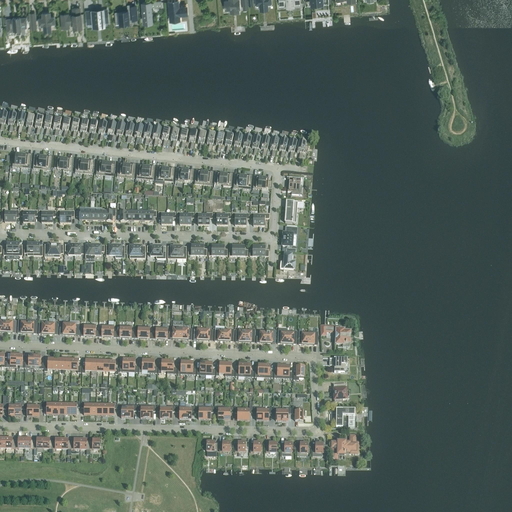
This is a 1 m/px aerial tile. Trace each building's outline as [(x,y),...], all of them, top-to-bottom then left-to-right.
[(225,0),(224,0),(225,9),(233,9),(233,10),(238,10),(238,8),(239,8),(239,1),(238,1),(237,0),(225,0)] [(267,3),(271,2),(270,0),(255,0),(255,4),(259,3),(259,5),(260,8),(262,8),(267,7),(267,5),(267,3)] [(143,19),(151,19),(150,8),(154,8),(154,9),(161,8),(161,1),(153,2),(154,3),(150,3),(150,2),(142,3),(143,19)] [(185,14),(184,6),(179,7),(178,2),(168,2),(170,21),(180,20),(179,15),(185,14)] [(128,22),(133,22),(133,20),(137,20),(136,6),(131,6),(132,11),(127,11),(119,12),(114,12),(115,22),(119,22),(120,24),(120,25),(128,24),(128,22)] [(62,26),(69,26),(69,24),(73,24),(73,26),(81,25),(80,14),(79,8),(72,9),(73,15),(72,15),(68,16),(68,14),(61,15),(62,26)] [(107,10),(86,12),(87,23),(93,22),(93,24),(93,25),(104,24),(104,23),(103,22),(108,21),(107,10)] [(50,14),(49,14),(42,14),(43,18),(38,18),(39,24),(43,24),(43,28),(51,28),(50,23),(55,23),(54,17),(50,17),(50,14)] [(12,19),(7,20),(7,31),(12,31),(12,30),(15,30),(16,34),(25,33),(25,28),(27,28),(26,18),(20,19),(20,17),(12,18),(12,19)] [(9,132),(12,133),(16,116),(14,115),(14,114),(9,113),(7,121),(9,121),(8,126),(11,126),(9,132)] [(18,133),(21,134),(25,117),(23,116),(23,115),(18,114),(16,121),(18,122),(17,126),(20,127),(18,133)] [(27,134),(30,135),(34,118),(32,117),(32,116),(27,115),(25,122),(27,123),(26,127),(29,128),(27,134)] [(36,135),(39,135),(43,119),(41,118),(41,117),(36,116),(34,123),(36,124),(35,128),(38,129),(36,135)] [(45,136),(49,136),(52,119),(50,119),(50,118),(45,117),(43,124),(45,125),(44,129),(47,130),(45,136)] [(62,120),(59,120),(59,119),(54,118),(52,125),(54,125),(53,130),(56,131),(54,136),(58,137),(62,120)] [(63,137),(67,138),(71,121),(68,121),(68,120),(63,118),(61,126),(63,126),(62,131),(65,131),(63,137)] [(72,138),(76,139),(80,122),(77,122),(77,121),(72,119),(70,127),(72,127),(71,132),(74,132),(72,138)] [(81,139),(85,140),(89,123),(86,122),(86,121),(81,120),(79,128),(81,128),(80,133),(83,133),(81,139)] [(91,140),(94,141),(98,124),(95,123),(95,122),(90,121),(88,128),(90,129),(89,133),(92,134),(91,140)] [(97,129),(99,130),(98,134),(101,135),(100,141),(103,142),(107,125),(104,124),(104,123),(99,122),(97,129)] [(107,130),(108,131),(107,135),(110,136),(109,142),(112,142),(116,126),(113,125),(113,124),(108,123),(107,130)] [(116,136),(119,137),(118,143),(121,143),(125,126),(122,126),(122,125),(117,124),(116,131),(117,131),(116,136)] [(125,137),(128,138),(127,143),(130,144),(134,127),(131,127),(131,126),(126,125),(125,132),(127,132),(125,137)] [(134,133),(136,133),(134,138),(137,138),(136,144),(139,145),(143,128),(140,128),(140,127),(135,125),(134,133)] [(145,145),(148,146),(152,129),(149,128),(150,128),(144,126),(143,134),(145,134),(144,139),(146,139),(145,145)] [(152,135),(154,135),(153,140),(155,140),(154,146),(157,147),(161,130),(158,129),(159,128),(153,127),(152,135)] [(166,148),(170,131),(167,130),(168,129),(162,128),(161,135),(163,136),(162,140),(164,141),(163,147),(166,148)] [(172,148),(175,149),(179,132),(176,131),(177,130),(172,129),(170,136),(172,137),(171,141),(173,142),(172,148)] [(179,137),(181,138),(180,142),(182,143),(181,149),(184,149),(188,133),(185,132),(186,131),(181,130),(179,137)] [(188,138),(190,138),(189,143),(191,144),(190,149),(193,150),(197,133),(195,133),(195,132),(190,131),(188,138)] [(197,139),(199,139),(198,144),(200,144),(199,150),(202,151),(206,134),(204,134),(204,133),(199,132),(197,139)] [(208,151),(211,152),(215,135),(213,134),(208,132),(206,140),(208,140),(207,145),(209,145),(208,151)] [(217,152),(220,153),(224,136),(222,135),(217,133),(215,141),(217,141),(216,146),(218,146),(217,152)] [(224,141),(226,142),(225,146),(228,147),(226,153),(229,154),(233,137),(231,136),(231,135),(226,134),(224,141)] [(235,154),(238,155),(242,138),(240,137),(240,136),(235,135),(233,142),(235,143),(234,147),(237,148),(235,154)] [(244,155),(247,155),(251,139),(249,138),(249,137),(244,136),(242,143),(244,144),(243,148),(246,149),(244,155)] [(253,156),(256,156),(260,139),(258,139),(258,138),(253,137),(251,144),(253,145),(252,149),(255,150),(253,156)] [(262,156),(266,157),(269,140),(267,140),(267,139),(262,138),(260,145),(262,145),(261,150),(264,151),(262,156)] [(271,157),(275,158),(279,141),(276,141),(276,140),(271,139),(269,146),(271,146),(270,151),(273,151),(271,157)] [(280,158),(284,159),(288,142),(285,141),(280,139),(278,147),(280,147),(279,152),(282,152),(280,158)] [(289,159),(293,160),(297,143),(294,142),(294,141),(289,140),(287,148),(289,148),(288,153),(291,153),(289,159)] [(305,146),(306,144),(303,143),(303,142),(298,141),(296,148),(298,149),(297,153),(300,154),(298,160),(302,161),(304,151),(307,152),(309,147),(305,146)] [(12,168),(21,169),(22,156),(17,156),(17,153),(13,153),(12,168)] [(28,157),(22,156),(21,169),(30,170),(31,155),(28,154),(28,157)] [(33,170),(42,171),(43,158),(38,158),(38,155),(34,155),(33,170)] [(49,159),(43,158),(42,171),(51,172),(52,157),(49,156),(49,159)] [(57,170),(63,170),(64,160),(58,160),(59,157),(55,157),(54,169),(57,169),(57,170)] [(73,159),(70,158),(70,161),(64,160),(63,170),(63,171),(72,172),(73,159)] [(75,174),(84,175),(85,162),(79,162),(80,159),(76,159),(75,174)] [(90,163),(85,162),(84,175),(93,176),(94,161),(91,160),(90,163)] [(105,177),(105,174),(106,164),(100,164),(101,161),(97,161),(96,176),(105,177)] [(115,163),(112,162),(111,165),(106,164),(105,174),(105,177),(114,178),(115,163)] [(118,163),(117,178),(126,179),(127,166),(121,166),(121,163),(118,163)] [(136,165),(132,164),(132,167),(127,166),(126,179),(134,180),(136,165)] [(141,165),(137,165),(136,180),(145,181),(146,168),(141,168),(141,165)] [(155,167),(152,166),(152,169),(146,168),(145,181),(154,181),(155,167)] [(160,167),(157,167),(155,182),(164,182),(166,170),(160,170),(160,167)] [(175,169),(171,168),(171,171),(166,170),(164,182),(173,183),(175,169)] [(175,182),(184,183),(184,182),(185,172),(179,171),(180,169),(176,169),(175,182)] [(185,172),(184,182),(190,183),(190,182),(193,182),(194,170),(191,170),(190,172),(185,172)] [(194,185),(203,186),(204,174),(199,173),(199,171),(196,171),(194,185)] [(210,174),(204,174),(203,186),(212,187),(214,172),(210,172),(210,174)] [(217,185),(223,186),(224,176),(218,175),(218,173),(215,172),(214,184),(217,185)] [(224,176),(223,186),(222,187),(232,188),(233,174),(230,174),(229,176),(224,176)] [(234,174),(233,189),(242,190),(243,178),(238,177),(238,175),(234,174)] [(249,178),(243,178),(242,190),(251,191),(252,176),(249,176),(249,178)] [(262,191),(262,189),(263,179),(257,179),(257,176),(254,176),(253,190),(262,191)] [(301,179),(287,178),(289,178),(288,183),(289,183),(289,185),(288,185),(288,193),(292,193),(292,191),(299,192),(299,186),(300,186),(300,190),(306,190),(307,180),(301,180),(301,179)] [(268,180),(263,179),(262,189),(267,190),(268,189),(271,190),(272,182),(268,182),(268,180)] [(293,218),(297,218),(297,209),(303,209),(304,203),(287,202),(285,224),(292,224),(293,218)] [(5,224),(10,224),(11,214),(8,213),(8,211),(5,211),(5,210),(2,210),(2,217),(5,217),(5,224)] [(11,214),(10,224),(16,224),(16,218),(19,218),(19,211),(11,211),(11,214)] [(23,224),(29,224),(29,214),(26,214),(26,211),(20,211),(20,218),(23,218),(23,224)] [(29,214),(29,224),(34,224),(34,218),(37,218),(38,212),(34,211),(34,214),(29,214)] [(79,221),(85,221),(85,211),(80,211),(79,212),(77,212),(76,218),(79,218),(79,221)] [(42,224),(47,224),(47,212),(39,212),(39,218),(42,218),(42,224)] [(56,212),(47,212),(47,224),(53,224),(53,218),(56,218),(56,212)] [(60,224),(66,224),(66,212),(57,212),(57,218),(60,218),(60,224)] [(74,212),(66,212),(66,224),(71,224),(71,218),(74,218),(74,212)] [(156,212),(148,212),(148,222),(153,222),(153,218),(156,218),(156,212)] [(161,226),(167,226),(167,216),(164,216),(164,213),(158,213),(158,219),(161,219),(161,226)] [(170,216),(167,216),(167,226),(172,226),(173,219),(176,219),(176,213),(170,213),(170,216)] [(180,219),(180,226),(185,226),(185,216),(183,216),(183,214),(177,213),(177,219),(180,219)] [(194,214),(188,214),(188,216),(185,216),(185,226),(191,226),(191,220),(194,220),(194,214)] [(198,226),(204,226),(204,216),(201,216),(201,214),(195,214),(195,220),(198,220),(198,226)] [(207,214),(207,216),(204,216),(204,226),(209,226),(209,220),(212,220),(212,214),(207,214)] [(216,226),(222,227),(222,216),(219,216),(220,214),(214,214),(214,220),(217,220),(216,226)] [(225,217),(222,216),(222,227),(228,227),(228,220),(231,220),(231,214),(225,214),(225,217)] [(235,220),(235,227),(240,227),(241,217),(238,217),(238,214),(232,214),(232,220),(235,220)] [(243,217),(241,217),(240,227),(246,227),(246,220),(249,220),(249,214),(243,214),(243,217)] [(253,227),(259,227),(259,215),(250,215),(250,221),(253,221),(253,227)] [(259,227),(264,227),(265,220),(269,220),(270,215),(259,215),(259,227)] [(286,228),(285,234),(283,234),(283,239),(282,239),(282,242),(283,242),(282,247),(287,247),(287,248),(291,249),(292,247),(296,248),(298,229),(286,228)] [(3,257),(13,257),(13,244),(12,244),(12,243),(8,243),(8,244),(7,244),(7,247),(4,247),(3,257)] [(14,244),(13,244),(13,257),(22,257),(22,248),(19,248),(19,244),(18,244),(18,243),(14,243),(14,244)] [(27,257),(33,257),(33,244),(32,244),(32,243),(29,243),(29,244),(27,244),(27,248),(24,248),(24,254),(27,254),(27,257)] [(33,244),(33,257),(43,257),(43,248),(40,248),(40,244),(38,244),(38,243),(35,243),(35,244),(33,244)] [(44,258),(54,258),(54,243),(50,243),(50,246),(45,246),(44,258)] [(58,244),(54,243),(54,258),(60,258),(60,255),(63,255),(63,246),(58,246),(58,244)] [(68,256),(74,256),(75,244),(71,244),(71,246),(65,246),(65,252),(68,252),(68,256)] [(75,244),(74,256),(81,256),(81,255),(84,255),(84,246),(78,246),(78,244),(75,244)] [(95,259),(95,244),(91,244),(91,246),(86,246),(85,259),(95,259)] [(95,244),(95,259),(95,257),(101,257),(101,253),(104,253),(104,247),(99,247),(99,244),(95,244)] [(115,259),(116,244),(112,244),(112,247),(106,247),(106,257),(115,257),(115,259)] [(116,244),(115,259),(125,259),(125,247),(119,247),(119,244),(116,244)] [(130,259),(136,260),(136,245),(132,245),(132,247),(127,247),(126,256),(130,256),(130,259)] [(140,245),(136,245),(136,260),(145,260),(145,247),(140,247),(140,245)] [(156,260),(157,245),(153,245),(153,247),(147,247),(147,254),(150,254),(150,257),(156,257),(156,260)] [(160,245),(157,245),(156,260),(166,260),(166,247),(160,247),(160,245)] [(167,260),(177,260),(177,245),(173,245),(173,248),(168,248),(167,260)] [(181,245),(177,245),(177,260),(186,260),(186,248),(181,248),(181,245)] [(188,250),(188,257),(197,257),(197,247),(196,247),(196,246),(193,245),(193,247),(191,247),(191,250),(188,250)] [(199,247),(197,247),(197,257),(207,257),(207,250),(204,250),(204,247),(202,247),(202,246),(199,246),(199,247)] [(209,250),(208,257),(218,257),(218,247),(217,247),(217,246),(213,246),(213,247),(212,247),(212,250),(209,250)] [(219,247),(218,247),(218,257),(227,257),(227,250),(224,250),(224,247),(223,247),(223,246),(219,246),(219,247)] [(229,257),(238,257),(238,247),(237,247),(237,246),(234,246),(234,247),(232,247),(232,251),(229,251),(229,257)] [(240,247),(238,247),(238,257),(248,258),(248,251),(245,251),(245,247),(243,247),(243,246),(240,246),(240,247)] [(249,258),(259,258),(259,248),(258,248),(258,246),(254,246),(254,248),(253,248),(253,251),(250,251),(249,258)] [(260,248),(259,248),(259,258),(269,258),(269,251),(265,251),(265,248),(264,248),(264,247),(260,246),(260,248)] [(284,265),(281,265),(281,270),(294,271),(295,264),(293,264),(293,256),(292,256),(287,256),(285,256),(284,265)] [(7,321),(6,334),(16,334),(16,322),(7,321)] [(17,334),(27,334),(28,321),(18,321),(17,334)] [(28,321),(27,334),(37,335),(37,321),(28,321)] [(172,339),(172,340),(182,341),(182,330),(183,327),(183,322),(173,322),(173,326),(173,333),(173,334),(172,339)] [(38,335),(48,335),(49,323),(42,323),(42,324),(39,324),(38,335)] [(49,323),(48,335),(58,336),(58,325),(55,325),(55,323),(49,323)] [(59,336),(69,336),(70,323),(63,323),(63,328),(60,328),(59,336)] [(70,323),(69,336),(79,337),(79,326),(70,325),(70,323)] [(86,338),(90,338),(90,325),(84,325),(84,331),(81,331),(80,337),(86,337),(86,338)] [(96,332),(96,325),(90,325),(90,338),(93,338),(95,338),(99,338),(99,332),(96,332)] [(102,326),(102,332),(99,332),(99,338),(104,338),(108,339),(108,326),(102,326)] [(114,326),(108,326),(108,339),(111,339),(111,338),(116,339),(117,333),(114,332),(114,326)] [(120,333),(117,333),(116,339),(122,339),(125,339),(126,327),(120,326),(120,333)] [(340,327),(326,326),(326,333),(335,334),(336,334),(336,335),(335,335),(335,340),(336,340),(336,345),(343,345),(342,347),(349,348),(350,332),(344,332),(344,330),(340,330),(340,327)] [(132,333),(132,327),(126,327),(125,339),(129,339),(135,339),(135,333),(132,333)] [(138,327),(138,333),(135,333),(135,339),(140,340),(143,340),(144,327),(138,327)] [(150,334),(150,328),(144,327),(143,340),(147,340),(152,340),(153,334),(150,334)] [(156,334),(153,334),(152,340),(158,340),(158,341),(161,341),(162,328),(156,328),(156,334)] [(168,328),(162,328),(161,341),(165,341),(170,341),(171,339),(171,335),(168,335),(168,328)] [(192,330),(182,330),(182,341),(192,341),(192,330)] [(193,341),(203,342),(203,331),(194,330),(193,341)] [(214,342),(224,342),(224,330),(224,331),(215,331),(214,342)] [(224,330),(224,342),(234,343),(234,331),(224,330)] [(235,343),(245,343),(245,330),(239,330),(239,335),(236,335),(235,343)] [(245,330),(245,343),(255,344),(255,330),(245,330)] [(213,331),(203,331),(203,342),(213,342),(213,331)] [(256,344),(266,344),(266,331),(266,333),(260,333),(260,338),(256,337),(256,344)] [(276,331),(266,331),(266,344),(276,345),(276,331)] [(277,345),(287,345),(287,332),(287,334),(281,334),(281,338),(277,338),(277,345)] [(287,332),(287,345),(297,345),(297,332),(287,332)] [(298,345),(308,346),(308,332),(308,334),(302,333),(302,339),(298,339),(298,345)] [(308,332),(308,346),(318,346),(318,333),(308,332)] [(10,355),(10,362),(7,362),(7,368),(10,368),(10,366),(16,366),(17,356),(10,355)] [(20,369),(25,369),(25,363),(22,363),(23,356),(17,356),(16,366),(20,367),(20,369)] [(34,370),(35,356),(29,356),(28,363),(25,363),(25,369),(34,370)] [(41,357),(35,356),(34,370),(43,370),(44,364),(41,364),(41,357)] [(329,359),(329,366),(334,366),(334,369),(334,373),(345,374),(345,366),(347,366),(347,359),(341,359),(336,358),(336,359),(329,359)] [(48,370),(54,370),(54,360),(48,359),(48,367),(45,366),(44,372),(47,372),(48,370)] [(72,360),(72,371),(78,371),(78,374),(81,374),(81,368),(78,368),(78,361),(72,360)] [(123,367),(120,367),(119,373),(128,373),(129,360),(123,360),(123,367)] [(135,367),(135,360),(129,360),(128,373),(138,374),(138,368),(135,367)] [(91,372),(92,361),(85,361),(85,368),(82,368),(82,374),(85,374),(85,372),(91,372)] [(142,371),(148,372),(148,361),(142,361),(142,368),(139,368),(139,374),(142,374),(142,371)] [(154,368),(154,361),(148,361),(148,372),(148,374),(157,374),(157,368),(154,368)] [(161,372),(167,372),(168,362),(161,361),(161,369),(158,368),(158,374),(161,375),(161,372)] [(110,362),(109,373),(115,373),(115,375),(118,375),(118,369),(115,369),(116,362),(110,362)] [(174,362),(168,362),(167,372),(167,375),(176,375),(177,369),(174,369),(174,362)] [(177,375),(186,376),(187,363),(181,362),(181,369),(178,369),(177,375)] [(193,370),(193,363),(187,363),(186,376),(196,376),(196,370),(193,370)] [(200,370),(197,370),(197,376),(206,376),(206,363),(200,363),(200,370)] [(215,371),(212,371),(212,364),(206,363),(206,376),(215,377),(215,371)] [(216,377),(219,377),(219,374),(225,375),(226,364),(219,364),(219,371),(216,371),(216,377)] [(231,371),(232,364),(226,364),(225,375),(225,377),(234,378),(234,372),(231,371)] [(235,378),(244,378),(244,376),(245,365),(239,365),(238,372),(235,372),(235,378)] [(251,372),(251,365),(245,365),(244,376),(244,378),(254,378),(254,372),(251,372)] [(254,378),(264,379),(264,366),(258,365),(258,372),(255,372),(254,378)] [(270,373),(270,366),(264,366),(264,379),(273,379),(273,373),(270,373)] [(277,373),(274,373),(274,379),(283,380),(283,366),(277,366),(277,373)] [(289,374),(290,367),(283,366),(283,380),(292,380),(292,374),(289,374)] [(304,379),(304,367),(297,367),(296,374),(293,374),(293,381),(299,381),(299,379),(304,379)] [(342,400),(346,400),(346,385),(334,385),(333,385),(334,403),(335,403),(343,403),(342,400)] [(15,403),(15,407),(15,417),(21,417),(21,410),(24,410),(24,404),(24,402),(21,402),(21,403),(15,403)] [(46,415),(52,416),(53,405),(47,405),(47,402),(44,402),(43,408),(46,408),(46,415)] [(77,405),(71,405),(70,416),(77,416),(77,409),(80,409),(80,403),(77,403),(77,405)] [(84,416),(90,416),(90,406),(84,405),(84,403),(81,403),(81,409),(84,409),(84,416)] [(249,411),(243,411),(243,421),(249,421),(250,414),(253,414),(253,407),(253,403),(250,403),(249,411)] [(9,404),(6,404),(6,410),(9,410),(9,417),(15,417),(15,407),(9,407),(9,404)] [(28,404),(24,404),(24,410),(27,411),(27,418),(33,418),(33,407),(33,405),(29,405),(28,404)] [(114,406),(108,406),(108,417),(114,417),(114,410),(117,410),(117,404),(114,404),(114,406)] [(39,407),(33,407),(33,418),(39,418),(39,411),(42,411),(42,405),(39,405),(39,407)] [(121,419),(127,419),(128,406),(118,406),(118,412),(121,412),(121,419)] [(137,406),(128,406),(127,419),(134,419),(134,412),(137,412),(137,406)] [(140,419),(147,420),(147,406),(138,406),(138,412),(141,412),(140,419)] [(156,413),(156,407),(147,406),(147,420),(153,420),(153,413),(156,413)] [(166,409),(160,409),(160,407),(157,407),(157,413),(160,413),(160,420),(166,420),(166,409)] [(166,409),(166,420),(172,420),(172,413),(175,413),(175,407),(166,407),(166,409)] [(179,413),(179,420),(185,420),(185,410),(186,410),(186,407),(176,407),(176,413),(179,413)] [(192,407),(192,410),(186,410),(185,410),(185,420),(191,420),(192,413),(195,413),(195,407),(192,407)] [(196,413),(199,413),(198,420),(205,421),(205,410),(205,407),(196,407),(196,413)] [(205,410),(205,421),(211,421),(211,414),(214,414),(214,408),(205,407),(205,410)] [(295,415),(295,422),(303,422),(303,416),(304,416),(305,416),(305,412),(304,412),(303,412),(303,409),(295,409),(295,407),(292,407),(292,415),(295,415)] [(215,408),(215,414),(218,414),(218,421),(224,421),(224,410),(224,408),(215,408)] [(224,410),(224,421),(230,421),(230,414),(233,414),(233,408),(224,408),(224,410)] [(234,414),(237,414),(237,421),(243,421),(243,411),(237,410),(237,408),(234,408),(234,414)] [(256,421),(263,422),(263,411),(263,408),(254,408),(254,414),(257,414),(256,421)] [(269,411),(263,411),(263,422),(269,422),(269,415),(272,415),(272,409),(269,409),(269,411)] [(276,415),(276,422),(282,422),(282,411),(276,411),(276,409),(273,409),(273,415),(276,415)] [(286,411),(282,411),(282,422),(288,422),(288,415),(291,415),(291,409),(286,409),(286,411)] [(358,423),(355,423),(355,410),(336,410),(336,428),(358,429),(358,423)] [(329,445),(329,446),(329,447),(330,447),(330,448),(331,448),(331,449),(332,449),(332,457),(332,460),(338,460),(338,457),(338,456),(344,456),(350,456),(350,454),(352,454),(352,456),(355,456),(355,455),(358,455),(358,443),(358,442),(356,442),(356,439),(356,436),(350,436),(350,439),(350,443),(346,443),(346,442),(338,442),(333,442),(332,442),(331,442),(331,443),(330,443),(329,444),(329,445)] [(12,439),(6,439),(6,449),(15,450),(15,441),(12,441),(12,439)] [(18,441),(15,441),(15,450),(24,450),(25,440),(19,439),(18,441)] [(31,440),(25,440),(24,450),(34,450),(34,441),(31,441),(31,440)] [(37,453),(43,453),(43,450),(43,440),(37,440),(37,441),(34,441),(34,450),(37,450),(37,453)] [(43,440),(43,450),(49,450),(52,450),(53,441),(49,441),(49,440),(43,440)] [(56,441),(53,441),(52,450),(62,450),(62,440),(56,440),(56,441)] [(68,440),(62,440),(62,450),(71,450),(71,442),(68,442),(68,440)] [(74,442),(71,442),(71,450),(80,451),(80,440),(74,440),(74,442)] [(80,440),(80,451),(87,451),(90,451),(90,442),(87,442),(87,441),(80,440)] [(93,442),(90,442),(90,451),(100,451),(100,446),(101,446),(101,441),(93,441),(93,442)] [(207,457),(208,458),(217,458),(217,444),(214,444),(214,443),(206,443),(206,448),(207,448),(207,457)] [(223,443),(223,444),(220,444),(219,444),(219,453),(229,453),(230,448),(231,448),(231,443),(223,443)] [(238,443),(238,444),(235,444),(235,453),(245,453),(245,449),(246,449),(246,443),(238,443)] [(254,443),(254,445),(251,445),(250,445),(250,454),(260,454),(261,449),(262,449),(262,444),(254,443)] [(269,444),(269,445),(266,445),(266,454),(276,454),(276,449),(277,449),(277,444),(269,444)] [(290,457),(290,454),(291,454),(292,449),(293,449),(293,444),(285,444),(285,445),(282,445),(281,445),(281,458),(281,457),(290,457)] [(300,444),(300,445),(297,445),(297,458),(297,457),(306,458),(306,454),(307,454),(307,450),(308,450),(308,444),(300,444)] [(312,455),(312,458),(322,458),(322,454),(327,454),(327,450),(324,450),(324,446),(324,445),(316,444),(316,446),(313,446),(312,446),(312,455)]
